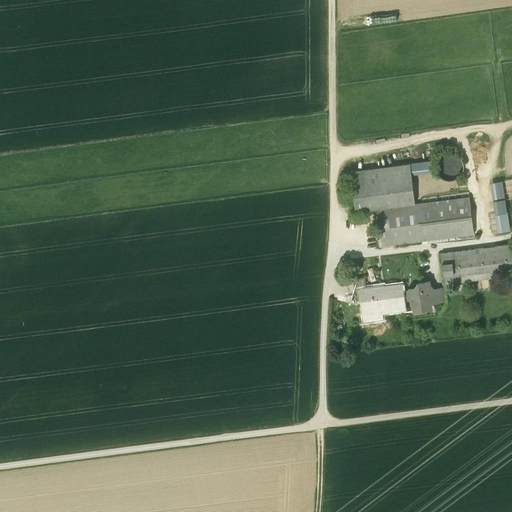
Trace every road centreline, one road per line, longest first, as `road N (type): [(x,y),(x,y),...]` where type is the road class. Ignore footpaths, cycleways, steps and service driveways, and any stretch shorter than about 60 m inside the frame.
road 1 (track): [(511,401),(0,470)]
road 2 (track): [(331,0),(332,256)]
road 3 (track): [(511,122),(333,153)]
